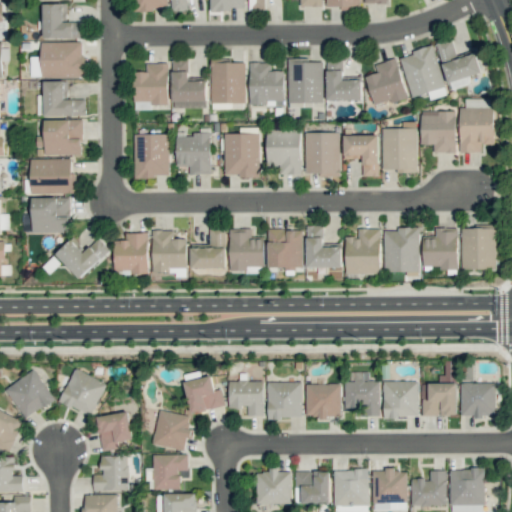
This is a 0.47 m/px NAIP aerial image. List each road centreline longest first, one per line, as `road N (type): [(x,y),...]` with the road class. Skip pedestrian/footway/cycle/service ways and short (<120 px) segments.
road 1 (tertiary): [(0,332),(511,328)]
road 2 (tertiary): [(511,303),(0,306)]
road 3 (residential): [(478,0),(377,33),(113,36)]
road 4 (residential): [(114,203),(454,202)]
road 5 (residential): [(511,438),(225,445)]
road 6 (residential): [(112,0),(114,203)]
